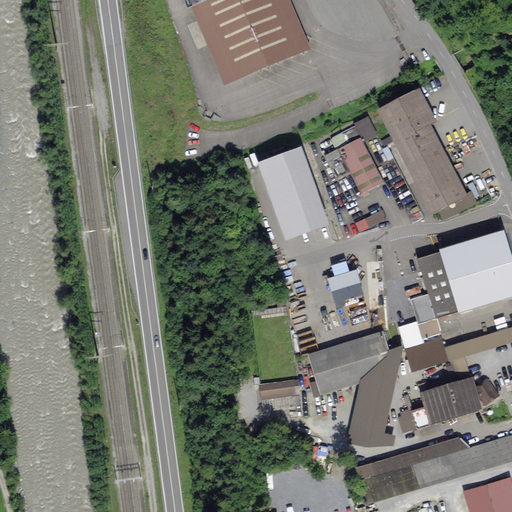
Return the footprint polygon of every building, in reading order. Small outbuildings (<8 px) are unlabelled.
[(294,44),(275,0),(201,0),(231,71),(294,44)] [(445,219),(466,208),(423,127),(432,122),(418,94),(381,113),(433,213),(440,209),(445,219)] [(350,172),(361,195),(384,184),(361,139),(325,157),(336,179),(350,172)] [(327,224),(301,153),(266,166),(291,237),(327,224)] [(356,233),(389,220),(384,210),(351,223),(356,233)] [(482,240),(442,253),(445,264),(460,312),(511,296),(511,265),(502,234),(482,240)] [(460,312),(445,264),(442,253),(417,260),(421,272),(428,295),(435,320),(436,320),(460,312)] [(349,274),(346,262),(331,267),(335,279),(349,274)] [(436,320),(435,320),(428,295),(411,301),(423,339),(440,334),(436,320)] [(261,311),(262,318),(283,315),(282,308),(261,311)] [(383,375),(388,354),(382,336),(368,341),(367,338),(309,356),(321,395),(383,375)] [(452,377),(470,374),(467,357),(449,360),(452,377)] [(262,387),(264,399),(294,395),(292,383),(262,387)] [(425,409),(413,413),(418,430),(430,426),(429,422),(477,407),(470,384),(422,398),(425,409)] [(478,390),(485,399),(492,393),(486,385),(478,390)] [(467,436),(356,463),(365,500),(511,463),(511,435),(469,446),(467,436)] [(511,511),(511,504),(505,484),(461,501),(464,511),(511,511)]
